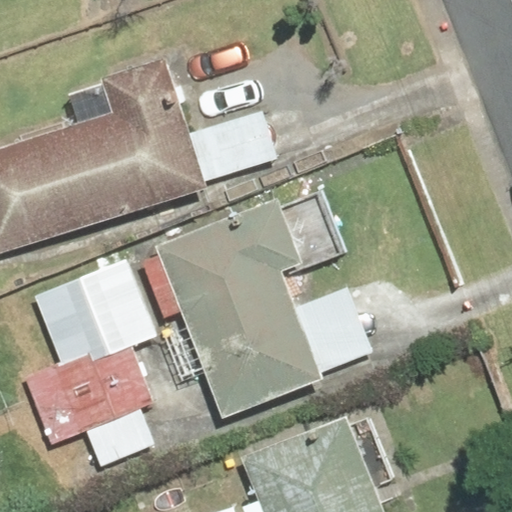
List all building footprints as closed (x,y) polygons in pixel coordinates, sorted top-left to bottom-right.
[(0,139),(0,246),(228,174),(186,42),(113,64),(125,100),(0,139)] [(290,194),(164,238),(224,408),(350,364),(290,194)] [(176,330),(141,244),(44,283),(72,351),(32,367),(61,438),(95,425),(112,468),(180,440),(141,344),(176,330)] [(411,511),(375,408),(258,449),(279,511),(411,511)] [(186,511),(178,487),(107,511),(186,511)]
